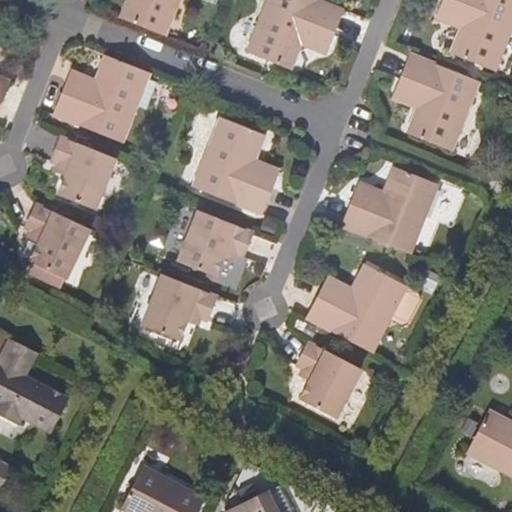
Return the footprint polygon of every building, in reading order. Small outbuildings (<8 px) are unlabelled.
[(127,0),(121,17),(165,35),(178,0),(127,0)] [(295,71),(305,46),(312,27),(335,36),(346,10),(321,0),(272,0),(250,53),(295,71)] [(439,18),(463,27),(469,10),(446,0),(439,18)] [(496,72),(511,31),(511,0),(446,0),(469,10),(463,27),(452,53),(496,72)] [(328,55),(335,36),(312,27),(305,46),(328,55)] [(106,54),(97,79),(90,97),(65,88),(55,114),(123,141),(150,72),(106,54)] [(453,152),(481,82),(413,54),(403,81),(426,91),(419,109),(409,134),(453,152)] [(73,69),(65,88),(90,97),(97,79),(73,69)] [(9,80),(0,76),(0,97),(2,98),(9,80)] [(396,99),(419,109),(426,91),(403,81),(396,99)] [(250,178),(258,160),(268,135),(224,118),(196,186),(264,214),(275,188),(250,178)] [(95,212),(116,160),(60,138),(51,163),(57,166),(69,170),(65,178),(58,198),(95,212)] [(282,169),(258,160),(250,178),(275,188),(282,169)] [(54,174),(65,178),(69,170),(57,166),(54,174)] [(395,168),(385,192),(378,210),(354,201),(343,226),(411,253),(439,185),(395,168)] [(362,182),(354,201),(378,210),(385,192),(362,182)] [(69,282),(94,232),(40,205),(29,229),(34,233),(46,238),(42,246),(33,264),(69,282)] [(217,279),(225,259),(228,251),(240,255),(246,258),(255,233),(200,211),(180,263),(217,279)] [(31,239),(42,246),(46,238),(34,233),(31,239)] [(236,264),(240,255),(228,251),(225,259),(236,264)] [(321,293),(308,319),(373,353),(407,286),(365,264),(353,288),(343,305),(321,293)] [(209,321),(218,297),(162,275),(142,326),(179,341),(187,322),(191,314),(203,318),(209,321)] [(330,276),(321,293),(343,305),(353,288),(330,276)] [(395,312),(408,321),(425,294),(413,286),(395,312)] [(199,327),(203,318),(191,314),(187,322),(199,327)] [(27,375),(38,354),(10,339),(3,354),(0,358),(0,362),(2,363),(0,366),(0,415),(20,425),(23,419),(50,432),(69,397),(27,375)] [(315,374),(310,382),(301,399),(337,418),(362,370),(310,342),(298,365),(304,369),(315,374)] [(300,376),(310,382),(315,374),(304,369),(300,376)] [(468,452),(511,476),(511,422),(490,411),(468,452)] [(0,479),(4,482),(12,467),(0,460),(0,479)] [(196,511),(204,498),(143,467),(122,507),(130,511),(196,511)] [(292,511),(277,483),(226,509),(227,511),(292,511)]
